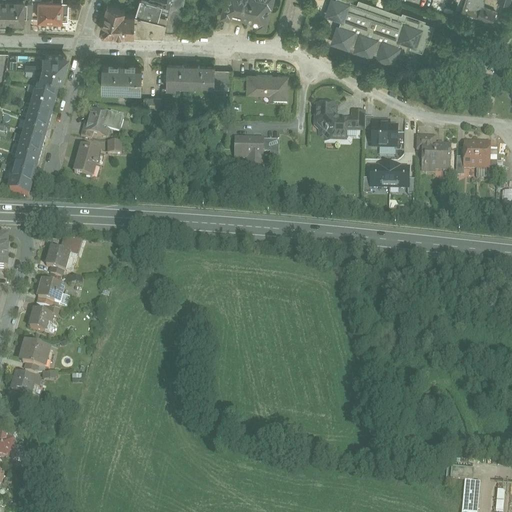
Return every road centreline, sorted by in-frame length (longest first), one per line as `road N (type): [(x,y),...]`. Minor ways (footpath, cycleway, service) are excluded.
road 1 (secondary): [(0,213),(511,258)]
road 2 (residential): [(84,42),(258,46),(307,57)]
road 3 (residential): [(307,57),(417,113),(511,125)]
road 4 (residential): [(84,42),(41,196)]
road 5 (residential): [(248,127),(301,127),(307,57)]
